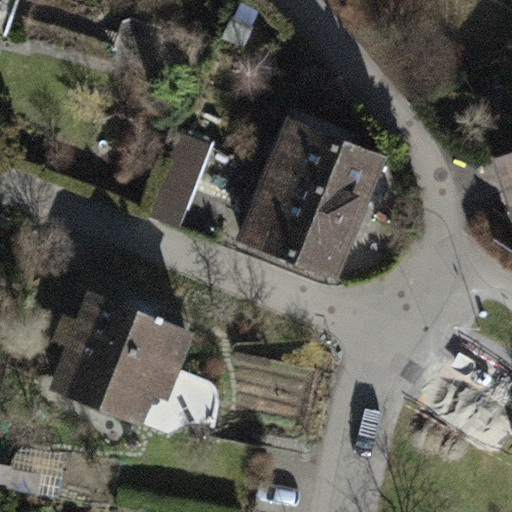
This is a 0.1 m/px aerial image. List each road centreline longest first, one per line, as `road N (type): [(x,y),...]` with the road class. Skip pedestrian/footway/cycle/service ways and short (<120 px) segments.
road 1 (residential): [(307,0),(487,195),(380,330)]
road 2 (residential): [(380,330),(136,224),(0,179)]
road 3 (residential): [(341,511),(380,330)]
